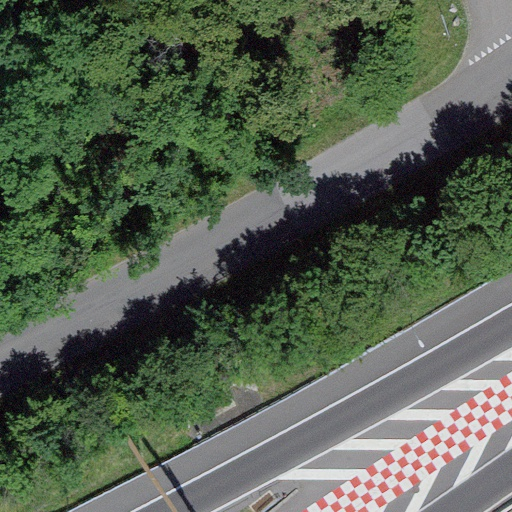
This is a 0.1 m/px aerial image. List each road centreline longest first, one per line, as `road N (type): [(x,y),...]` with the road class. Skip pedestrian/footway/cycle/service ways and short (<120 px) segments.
road 1 (unclassified): [(0,363),(396,152),(511,77)]
road 2 (motorway): [(511,324),(167,511)]
